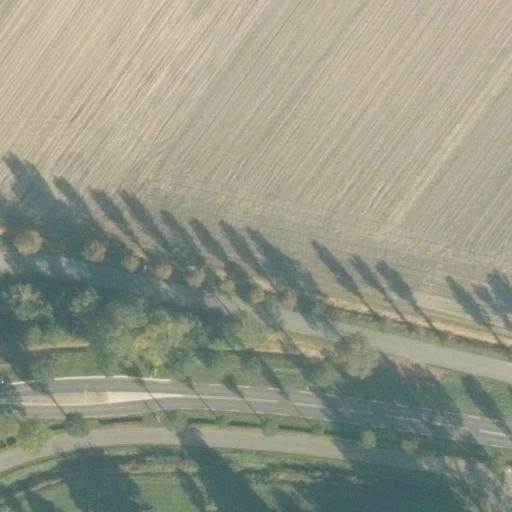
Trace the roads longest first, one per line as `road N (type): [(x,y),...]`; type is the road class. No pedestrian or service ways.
road 1 (unclassified): [(511,373),(141,285),(0,262)]
road 2 (unclassified): [(0,464),(68,442),(150,436),(306,446),(511,479)]
road 3 (primary): [(511,437),(261,400),(0,401)]
